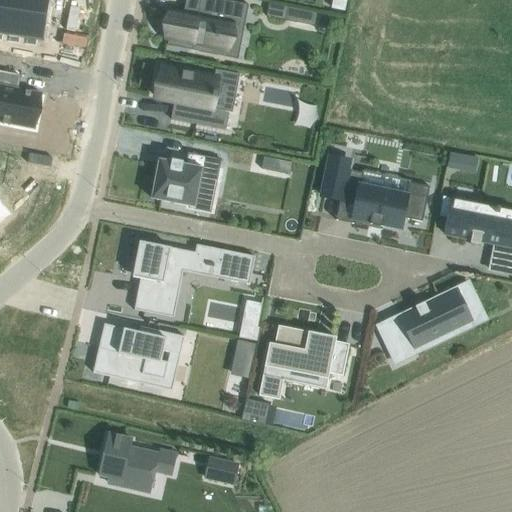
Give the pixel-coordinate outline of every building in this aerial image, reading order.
[(4,0),(0,29),(0,38),(77,49),(82,10),(43,5),(43,0),(4,0)] [(171,12),(166,39),(168,40),(193,45),(192,50),(200,51),(200,52),(217,56),(218,55),(225,56),(226,51),(227,51),(232,26),(244,28),(244,26),(241,26),(245,6),(248,7),(248,5),(222,0),(200,0),(199,9),(200,9),(198,17),(183,14),(171,12)] [(334,0),(332,8),(344,11),(346,3),(334,0)] [(268,7),(265,20),(284,24),(287,10),(268,7)] [(162,69),(157,99),(175,102),(171,120),(226,130),(229,113),(229,112),(212,108),(217,80),(214,79),(195,76),(196,74),(193,73),(192,75),(185,74),(185,72),(183,71),(182,73),(162,69)] [(0,72),(0,122),(3,123),(2,125),(3,125),(4,123),(9,124),(8,126),(10,126),(10,124),(34,129),(36,119),(39,105),(41,95),(17,90),(17,87),(13,86),(15,77),(20,78),(20,76),(0,72)] [(159,160),(151,199),(188,207),(189,207),(194,208),(196,199),(200,178),(217,181),(221,160),(188,154),(185,165),(183,165),(183,163),(172,161),(171,163),(159,160)] [(451,154),(448,166),(460,169),(462,157),(451,154)] [(330,157),(322,196),(340,200),(341,200),(341,199),(356,202),(352,220),(382,226),(400,230),(403,218),(422,222),(430,187),(410,183),(410,181),(362,171),(362,173),(348,170),(350,161),(330,157)] [(262,161),(260,173),(288,179),(291,167),(262,161)] [(0,222),(12,213),(0,199),(0,222)] [(443,204),(441,215),(448,217),(444,235),(471,240),(470,244),(480,246),(481,242),(493,244),(511,247),(511,257),(509,273),(511,274),(511,212),(500,210),(500,208),(496,207),(496,209),(451,200),(451,201),(445,199),(444,204),(443,204)] [(136,263),(133,278),(140,279),(134,311),(174,319),(177,303),(171,302),(173,292),(179,293),(179,292),(178,292),(183,271),(197,274),(199,263),(221,268),(219,279),(231,281),(231,282),(249,285),(255,257),(197,245),(195,253),(140,242),(136,263)] [(445,290),(466,280),(461,270),(441,280),(445,290)] [(415,308),(399,316),(415,349),(472,322),(456,289),(425,304),(424,302),(414,307),(415,308)] [(271,307),(291,308),(292,299),(272,298),(271,307)] [(104,374),(103,376),(140,384),(142,375),(164,380),(168,363),(161,362),(163,352),(170,354),(176,355),(180,356),(183,342),(184,342),(185,337),(141,327),(139,333),(124,329),(119,351),(111,350),(105,374),(104,374)] [(269,344),(259,396),(277,400),(283,369),(326,377),(326,379),(328,380),(329,374),(342,376),(349,345),(347,344),(347,346),(335,344),(336,338),(334,338),(334,340),(310,335),(310,333),(278,327),(275,345),(269,344)] [(405,339),(388,347),(395,363),(412,355),(405,339)] [(108,434),(98,475),(109,478),(122,481),(120,486),(150,493),(155,474),(159,455),(131,448),(132,440),(108,434)] [(210,459),(205,478),(233,485),(238,465),(210,459)]
